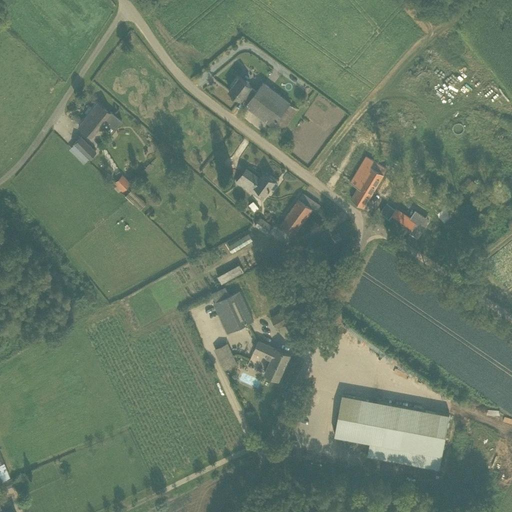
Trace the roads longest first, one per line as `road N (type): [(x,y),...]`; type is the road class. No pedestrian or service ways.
road 1 (unclassified): [(370,226),(194,92),(127,6)]
road 2 (unclassified): [(236,511),(370,226)]
road 3 (track): [(309,180),(428,39),(481,0)]
road 4 (unknown): [(114,511),(271,434)]
road 5 (unclassified): [(511,317),(370,226)]
road 6 (unclassified): [(127,6),(55,113)]
